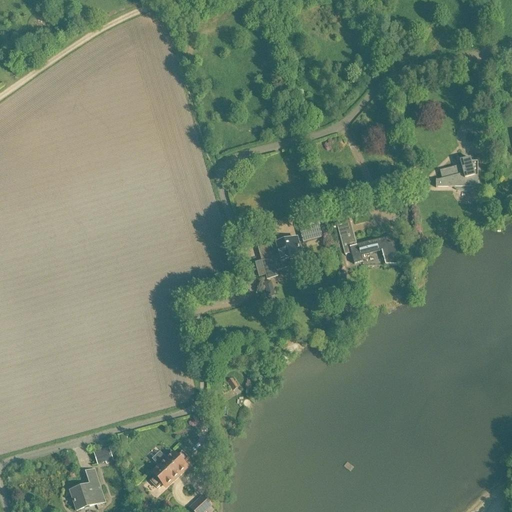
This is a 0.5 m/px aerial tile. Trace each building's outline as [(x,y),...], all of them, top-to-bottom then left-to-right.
[(472,191),(474,189),(478,189),(478,163),(460,163),(461,167),(440,173),(442,181),(436,182),(436,189),(453,189),(455,191),(457,192),(458,193),(460,193),(462,194),(464,194),(466,193),(469,193),(470,192),(472,191)] [(302,225),(307,244),(328,238),(323,220),(302,225)] [(387,247),(385,240),(356,247),(350,221),(337,224),(345,256),(351,255),(354,266),(363,264),(361,259),(382,253),(385,268),(399,268),(393,245),(387,247)] [(289,262),(302,258),(297,240),(277,245),(275,239),(267,241),(271,254),(260,257),(267,281),(278,278),(276,272),(290,268),(289,262)] [(112,448),(94,454),(98,466),(105,463),(106,466),(114,463),(113,460),(115,459),(112,448)] [(183,465),(189,460),(182,453),(177,458),(174,455),(167,462),(165,460),(159,467),(160,468),(153,475),(156,478),(151,483),(157,490),(162,485),(165,488),(186,469),(183,465)] [(76,511),(80,511),(105,504),(94,472),(86,474),(91,488),(79,492),(78,490),(70,493),(76,511)] [(207,511),(210,510),(199,499),(191,507),(195,511),(207,511)]
